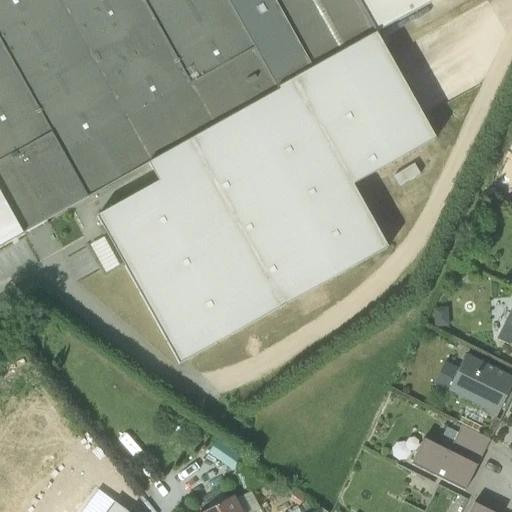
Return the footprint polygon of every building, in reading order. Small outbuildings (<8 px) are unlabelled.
[(0,0),(0,187),(26,233),(144,167),(376,42),(373,35),(437,0),(0,0)] [(156,185),(98,216),(178,364),(387,248),(351,187),(429,141),(376,42),(144,167),(156,185)] [(485,216),(495,226),(504,216),(495,207),(485,216)] [(511,349),(511,304),(494,341),(511,349)] [(432,310),(433,329),(446,328),(446,309),(432,310)] [(511,379),(465,356),(446,392),(482,410),(480,413),(498,422),(511,394),(511,379)] [(422,439),(409,465),(463,492),(489,441),(460,426),(447,452),(422,439)] [(264,473),(216,441),(206,454),(233,473),(229,479),(250,493),(264,473)] [(235,501),(233,497),(205,511),(255,511),(258,510),(250,494),(235,501)]
